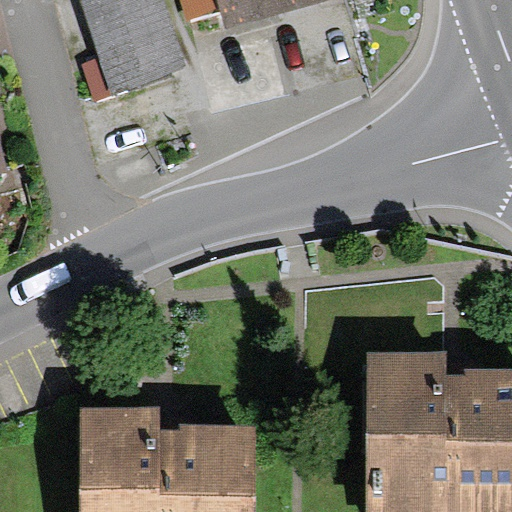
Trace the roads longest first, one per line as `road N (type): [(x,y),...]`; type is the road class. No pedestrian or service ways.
road 1 (residential): [(511,132),(187,222),(97,262)]
road 2 (residential): [(25,0),(97,262)]
